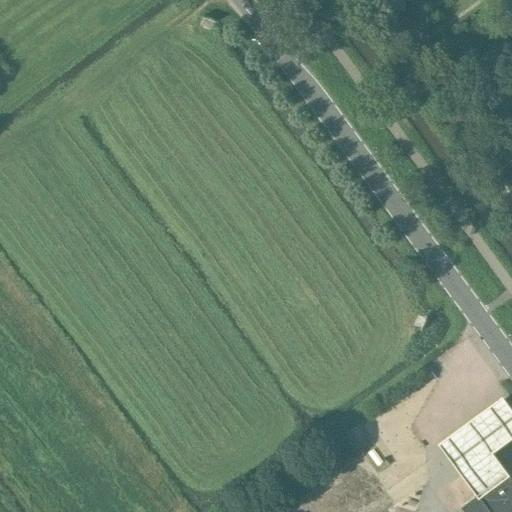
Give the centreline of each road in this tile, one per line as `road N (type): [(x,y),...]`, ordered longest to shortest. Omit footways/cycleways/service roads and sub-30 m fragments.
road 1 (unclassified): [(443,272),(240,0)]
road 2 (residential): [(112,95),(313,366)]
road 3 (residential): [(296,484),(246,415),(313,366)]
road 4 (residential): [(313,366),(443,272)]
